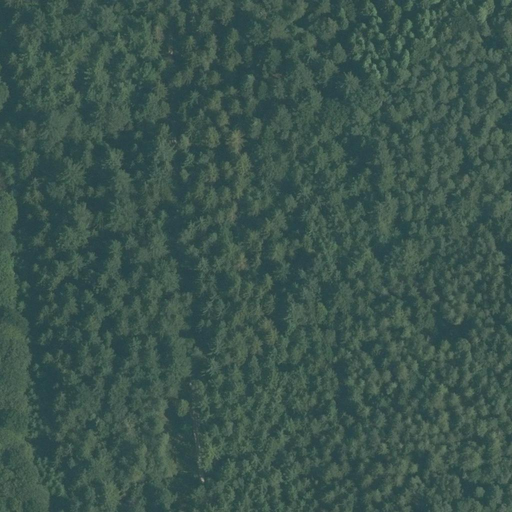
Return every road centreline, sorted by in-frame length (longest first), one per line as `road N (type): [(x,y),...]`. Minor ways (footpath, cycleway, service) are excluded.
road 1 (track): [(193,0),(346,90),(368,113),(413,273),(460,352),(511,402)]
road 2 (track): [(177,223),(511,8)]
road 3 (track): [(195,395),(511,214)]
road 4 (track): [(177,223),(203,511)]
road 5 (track): [(170,0),(177,223)]
